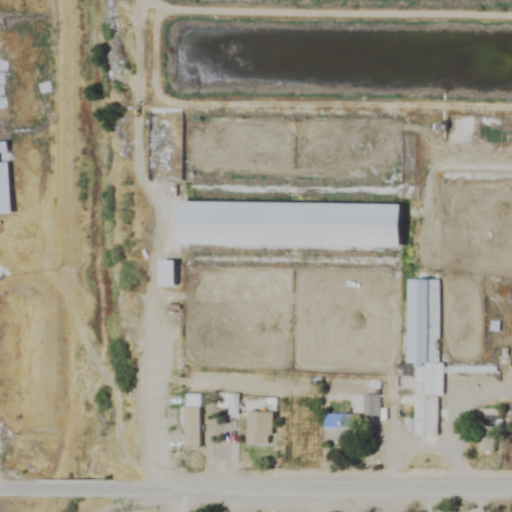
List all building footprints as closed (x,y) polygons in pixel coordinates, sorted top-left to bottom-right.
[(416,165),(416,134),(400,134),(400,165),(416,165)] [(0,214),(9,214),(6,142),(0,142),(0,214)] [(176,245),(187,245),(187,271),(394,272),(394,249),(397,249),(397,179),(188,177),(188,201),(176,201),(176,245)] [(156,287),(173,287),(173,261),(156,261),(156,287)] [(413,436),(439,436),(440,280),(408,280),(407,363),(414,363),(413,436)] [(238,394),(227,394),(227,415),(238,415),(238,394)] [(379,396),(364,396),(364,416),(379,416),(379,396)] [(200,401),(183,401),(183,447),(200,447),(200,401)] [(272,444),(272,412),(247,411),(246,443),(272,444)] [(357,415),(324,415),(324,441),(357,441),(357,415)]
